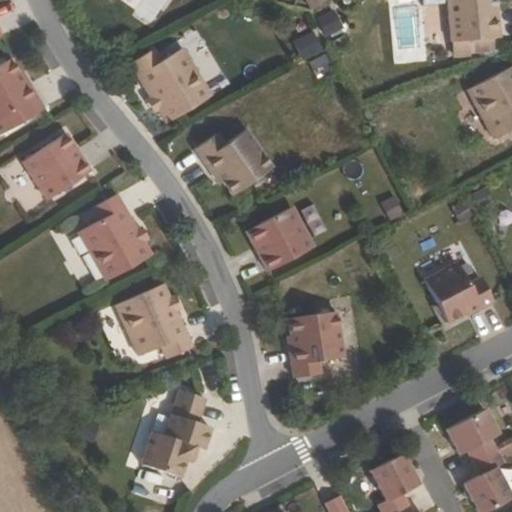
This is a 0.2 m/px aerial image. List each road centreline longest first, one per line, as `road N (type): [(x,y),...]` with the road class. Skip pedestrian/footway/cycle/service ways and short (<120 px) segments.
road 1 (residential): [(37,0),(71,64),(167,182),(209,250),(244,344),(269,467)]
road 2 (residential): [(269,467),(398,406)]
road 3 (residential): [(398,406),(511,346)]
